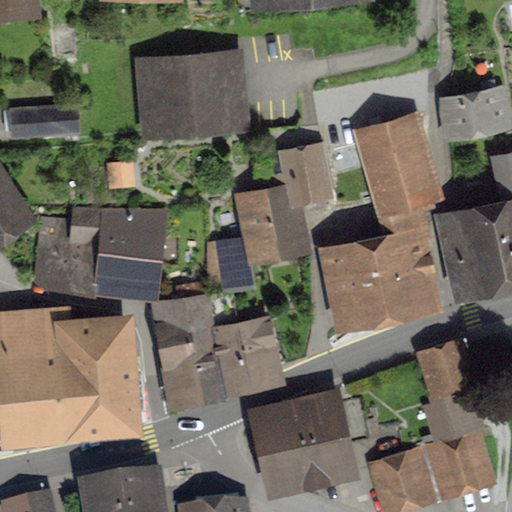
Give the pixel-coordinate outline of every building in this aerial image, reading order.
[(0,0),(0,10),(32,7),(31,0),(0,0)] [(240,122),(234,55),(147,62),(152,129),(240,122)] [(482,130),(507,125),(501,91),(444,102),(450,129),(480,123),(482,130)] [(13,135),(80,131),(78,104),(4,109),(6,131),(13,131),(13,135)] [(409,119),(367,132),(391,214),(384,216),(392,245),(422,238),(427,238),(420,207),(433,203),(409,119)] [(292,174),(273,177),(277,194),(290,192),(292,201),(300,200),(327,194),(318,148),(288,154),(292,174)] [(511,160),(503,163),(507,181),(509,181),(511,194),(511,206),(448,220),(463,284),(511,273),(511,160)] [(128,170),(113,171),(115,193),(131,191),(128,170)] [(0,229),(24,214),(0,177),(0,229)] [(258,251),(300,242),(295,217),(303,215),(300,200),(292,201),(290,192),(277,194),(248,200),(258,251)] [(44,278),(71,281),(74,241),(100,243),(103,211),(103,209),(78,209),(77,218),(42,219),(41,237),(48,238),(44,278)] [(96,284),(153,290),(161,213),(103,211),(100,243),(96,284)] [(392,245),(334,256),(346,314),(429,297),(428,294),(438,292),(430,253),(425,254),(422,238),(392,245)] [(209,280),(224,277),(226,291),(233,290),(252,286),(244,239),(209,245),(209,280)] [(96,284),(100,243),(74,241),(71,281),(96,284)] [(180,286),(181,298),(182,298),(203,295),(201,283),(180,286)] [(226,291),(209,294),(212,312),(219,319),(237,316),(233,290),(226,291)] [(223,381),(248,377),(240,324),(216,328),(215,323),(210,323),(205,294),(203,295),(182,298),(185,318),(195,317),(196,326),(204,325),(207,348),(217,347),(223,381)] [(159,302),(162,324),(167,323),(171,346),(162,348),(169,394),(224,385),(223,381),(217,347),(207,348),(204,325),(196,326),(195,317),(185,318),(182,298),(181,298),(159,302)] [(131,392),(125,318),(65,323),(64,309),(1,314),(10,434),(134,424),(133,422),(145,421),(143,392),(131,392)] [(261,321),(240,324),(248,377),(271,373),(271,370),(277,369),(272,335),(264,337),(261,321)] [(469,379),(458,345),(426,355),(437,388),(469,379)] [(478,425),(465,385),(430,396),(433,406),(426,408),(436,439),(478,425)] [(370,435),(361,396),(264,418),(278,479),(304,473),(305,481),(347,471),(340,442),(370,435)] [(433,444),(445,485),(486,472),(473,432),(433,444)] [(445,485),(433,444),(374,462),(386,503),(445,485)] [(159,511),(155,480),(88,490),(91,511),(159,511)] [(49,511),(46,500),(10,509),(11,511),(49,511)] [(249,511),(248,503),(196,508),(195,501),(179,502),(179,511),(249,511)]
